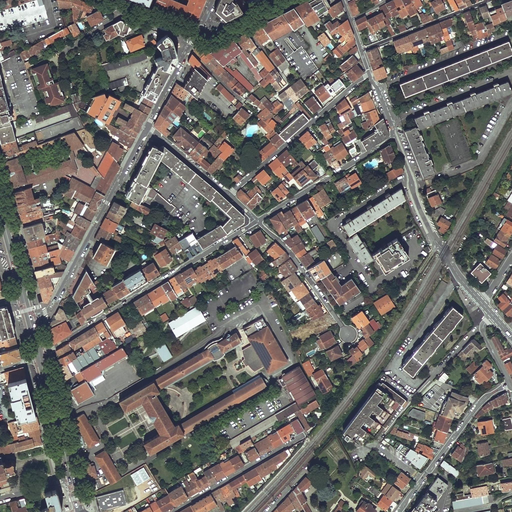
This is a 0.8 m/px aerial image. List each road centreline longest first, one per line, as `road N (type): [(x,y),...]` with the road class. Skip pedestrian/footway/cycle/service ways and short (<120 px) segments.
road 1 (unknown): [(57,422),(262,310),(294,360),(269,376)]
road 2 (residential): [(258,221),(39,355)]
road 3 (tertiary): [(29,318),(49,308),(146,127)]
road 4 (residential): [(395,136),(427,226),(481,302)]
road 5 (residential): [(229,193),(369,74)]
road 6 (residential): [(400,511),(480,403),(509,383)]
road 7 (residential): [(395,136),(258,221)]
road 8 (residential): [(171,511),(302,436)]
road 9 (residential): [(258,221),(347,333)]
road 10 (residential): [(361,50),(489,0)]
road 11 (secondary): [(71,478),(39,355)]
